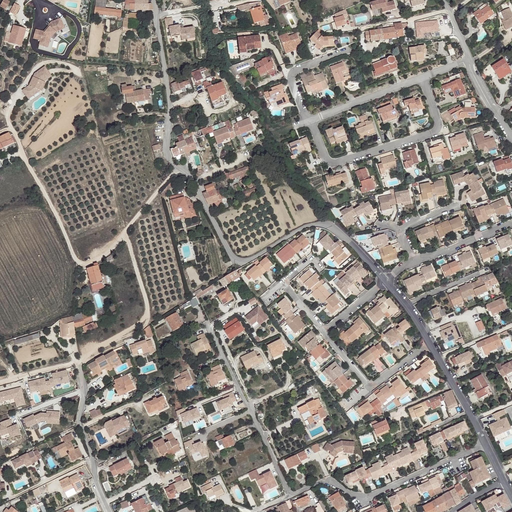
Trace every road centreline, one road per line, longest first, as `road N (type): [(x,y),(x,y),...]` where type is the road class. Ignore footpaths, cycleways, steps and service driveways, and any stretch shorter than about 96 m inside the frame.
road 1 (residential): [(384,280),(325,224),(304,226),(242,262),(233,258),(194,179),(166,150),(170,102),(152,0)]
road 2 (track): [(177,168),(117,245),(79,263),(22,154)]
road 3 (track): [(0,381),(78,361),(147,322),(123,230)]
road 4 (residential): [(291,495),(329,481),(363,497),(485,442)]
road 5 (residential): [(422,77),(438,122),(431,134),(334,163),(309,121)]
road 6 (residential): [(206,325),(291,495)]
road 7 (residential): [(108,511),(80,424),(85,389),(78,361)]
road 8 (residential): [(422,77),(309,121)]
